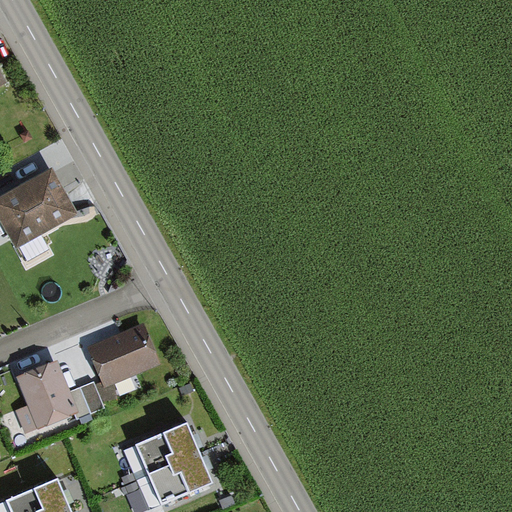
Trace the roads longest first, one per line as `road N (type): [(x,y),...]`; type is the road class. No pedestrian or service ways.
road 1 (tertiary): [(165,281),(8,0)]
road 2 (tertiary): [(295,511),(165,281)]
road 3 (residential): [(165,281),(0,351)]
